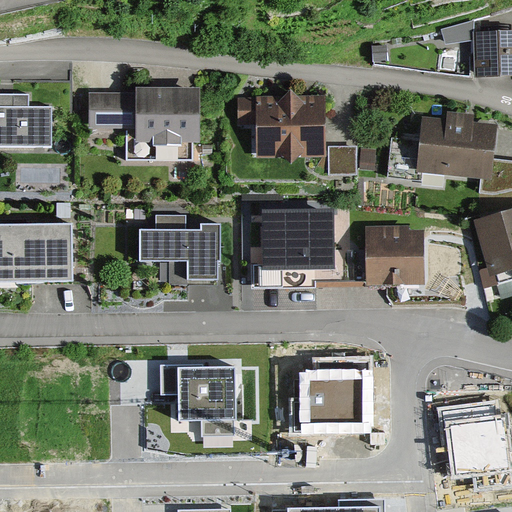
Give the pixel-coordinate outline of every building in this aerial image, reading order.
[(511,34),(474,36),(475,83),(511,82),(511,34)] [(196,99),(90,99),(90,122),(137,122),(137,154),(196,154),(196,99)] [(26,104),(0,102),(0,153),(51,155),(52,115),(26,114),(26,104)] [(325,103),(257,103),(257,159),(325,158),(325,103)] [(497,131),(424,123),(418,177),(492,185),(497,131)] [(361,174),(362,150),(335,149),(334,173),(361,174)] [(511,214),(479,225),(497,282),(511,277),(511,214)] [(335,217),(276,219),(278,276),(336,274),(335,217)] [(161,229),(204,229),(204,221),(162,221),(161,229)] [(0,288),(81,288),(80,228),(0,228),(0,288)] [(428,234),(370,234),(370,289),(429,289),(428,234)] [(218,236),(140,238),(141,272),(185,270),(186,287),(219,286),(218,236)] [(237,367),(162,368),(162,394),(180,394),(180,417),(203,416),(203,433),(233,433),(233,417),(237,417),(237,367)] [(496,405),(445,411),(449,441),(454,441),(458,473),(476,470),(479,487),(509,483),(507,467),(511,466),(505,418),(498,419),(496,405)] [(340,501),(340,508),(272,510),(271,511),(385,511),(385,499),(340,501)]
